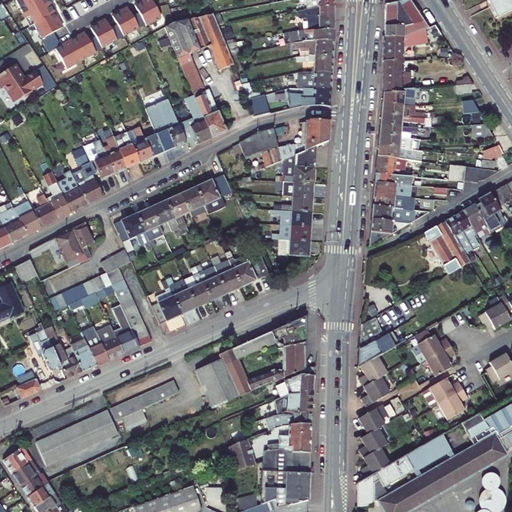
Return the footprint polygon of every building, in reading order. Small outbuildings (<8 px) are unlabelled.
[(63,28),(47,0),(15,0),(30,27),(34,25),(42,40),(54,33),(63,28)] [(152,0),(145,0),(135,6),(140,13),(146,25),(147,26),(162,18),(152,0)] [(306,0),(307,10),(311,9),(319,8),(334,8),(333,0),(306,0)] [(410,0),(385,5),(385,39),(404,39),(429,28),(410,0)] [(511,11),(511,3),(510,0),(485,0),(495,20),(511,11)] [(118,25),(124,37),(146,25),(140,13),(133,17),(128,8),(113,16),(118,25)] [(310,17),(310,31),(333,31),(334,8),(319,8),(311,9),(311,17),(310,17)] [(213,14),(219,27),(224,24),(219,13),(213,14)] [(173,24),(165,28),(194,96),(212,139),(227,133),(210,90),(206,91),(190,55),(209,47),(219,71),(234,65),(230,57),(219,27),(213,14),(173,24)] [(96,37),(103,49),(124,37),(118,25),(111,29),(106,20),(91,28),(96,37)] [(289,33),(300,31),(299,20),(283,23),(284,28),(288,28),(289,33)] [(383,62),(384,62),(404,61),(405,48),(419,47),(442,35),(435,25),(429,28),(404,39),(385,39),(383,39),(383,62)] [(300,31),(289,33),(286,33),(289,45),(293,44),(304,43),(316,41),(333,42),(333,31),(310,31),(300,31)] [(42,40),(49,53),(55,50),(62,46),(54,33),(42,40)] [(70,42),(82,62),(97,54),(96,52),(103,49),(96,37),(89,41),(85,33),(70,42)] [(298,56),(309,57),(332,58),(333,42),(316,41),(304,43),(293,44),(293,49),(298,49),(298,56)] [(55,50),(67,70),(82,62),(70,42),(62,46),(55,50)] [(243,69),(237,55),(230,57),(234,65),(236,71),(243,69)] [(314,62),(313,74),(332,75),(332,58),(309,57),(298,56),(297,56),(297,62),(314,62)] [(408,90),(408,72),(404,72),(404,61),(384,62),(384,93),(403,92),(403,90),(408,90)] [(0,88),(3,86),(14,101),(25,94),(26,95),(33,90),(32,89),(42,83),(34,71),(23,78),(19,73),(20,72),(15,64),(0,74),(0,88)] [(43,65),(34,71),(42,83),(48,92),(57,87),(43,65)] [(303,89),(313,89),(331,90),(332,75),(313,74),(298,73),(298,89),(303,89)] [(471,86),(455,87),(456,95),(471,94),(471,86)] [(289,93),(292,109),(302,107),(330,107),(331,90),(313,89),(303,89),(303,95),(289,93)] [(384,93),(383,104),(409,106),(409,100),(418,100),(419,89),(408,90),(403,90),(403,92),(384,93)] [(255,116),(270,113),(267,95),(247,99),(255,116)] [(179,125),(187,144),(197,142),(198,145),(212,139),(194,96),(185,100),(193,119),(179,125)] [(145,110),(164,154),(187,144),(179,125),(168,100),(145,110)] [(409,106),(383,104),(382,115),(420,118),(425,118),(435,117),(434,113),(425,114),(415,113),(416,106),(409,106)] [(420,118),(382,115),(381,125),(401,127),(401,123),(424,125),(425,118),(420,118)] [(295,157),(316,148),(328,142),(330,122),(308,122),(308,145),(305,145),(294,145),(295,157)] [(401,127),(381,125),(380,136),(407,138),(410,139),(410,134),(416,134),(417,129),(401,127)] [(474,126),(475,139),(494,138),(487,125),(474,126)] [(127,133),(140,164),(161,155),(155,141),(146,145),(139,128),(127,133)] [(283,162),(279,148),(276,137),(279,136),(278,129),(259,134),(239,145),(246,160),(262,154),(266,169),(283,162)] [(110,147),(103,150),(105,152),(114,175),(127,170),(113,138),(110,130),(104,133),(110,147)] [(127,133),(113,138),(127,170),(140,164),(127,133)] [(380,136),(379,146),(405,149),(405,146),(408,147),(408,150),(412,150),(413,142),(407,143),(407,138),(380,136)] [(105,152),(103,150),(99,142),(84,149),(90,162),(91,164),(94,163),(102,180),(114,175),(105,152)] [(294,145),(279,148),(283,162),(285,161),(295,157),(294,145)] [(405,149),(379,146),(378,156),(404,160),(415,161),(416,151),(412,150),(408,150),(408,147),(405,146),(405,149)] [(484,152),(483,159),(492,160),(503,154),(498,146),(491,150),(484,152)] [(284,183),(293,183),(314,185),(316,148),(295,157),(285,161),(284,183)] [(403,177),(404,160),(378,156),(376,174),(403,177)] [(494,169),(495,163),(482,161),(481,168),(494,169)] [(86,184),(79,188),(88,205),(103,197),(93,176),(96,174),(91,164),(90,162),(81,167),(87,178),(84,180),(86,184)] [(464,182),(465,168),(450,166),(449,180),(464,182)] [(480,184),(500,172),(465,168),(464,182),(480,184)] [(88,205),(79,188),(76,181),(70,170),(63,173),(66,178),(57,182),(57,183),(61,192),(73,213),(88,205)] [(57,182),(52,172),(43,177),(48,187),(57,183),(57,182)] [(410,177),(403,177),(376,174),(375,183),(406,186),(406,181),(410,181),(410,177)] [(196,188),(204,207),(210,205),(230,195),(222,177),(196,188)] [(412,186),(434,188),(447,189),(448,180),(415,178),(414,183),(412,183),(412,186)] [(293,183),(292,198),(313,199),(314,185),(293,183)] [(374,195),(410,198),(415,198),(416,190),(410,189),(411,186),(406,186),(375,183),(374,195)] [(497,208),(511,199),(511,195),(506,184),(489,194),(497,208)] [(208,216),(204,207),(196,188),(181,195),(189,213),(194,223),(201,219),(204,226),(211,223),(208,216)] [(447,189),(434,188),(433,195),(447,196),(447,189)] [(61,192),(46,199),(58,220),(73,213),(61,192)] [(490,232),(506,223),(497,208),(489,194),(478,200),(479,203),(474,205),(490,232)] [(42,207),(33,211),(42,228),(58,220),(46,199),(44,195),(37,199),(42,207)] [(183,216),(189,213),(181,195),(166,202),(182,236),(189,233),(186,226),(187,226),(183,216)] [(409,202),(410,198),(374,195),(373,206),(412,210),(413,203),(409,202)] [(282,211),(292,212),(312,213),(313,199),(292,198),(292,206),(274,206),(274,211),(282,211)] [(435,201),(420,199),(419,208),(434,209),(435,201)] [(182,236),(166,202),(152,209),(160,227),(168,223),(172,233),(175,232),(177,238),(182,236)] [(14,211),(26,236),(42,228),(33,211),(29,203),(14,211)] [(490,232),(474,205),(474,204),(462,211),(476,236),(479,240),(491,234),(490,232)] [(204,207),(208,216),(214,214),(210,205),(204,207)] [(372,219),(410,224),(430,212),(412,210),(373,206),(372,219)] [(160,227),(152,209),(137,215),(145,233),(149,243),(152,250),(157,247),(154,241),(164,236),(160,227)] [(0,216),(0,221),(11,244),(26,236),(14,211),(13,210),(0,216)] [(283,227),(291,227),(311,228),(312,213),(292,212),(282,211),(274,211),(274,216),(284,217),(283,227)] [(476,236),(462,211),(454,216),(462,230),(465,239),(467,241),(476,236)] [(217,220),(214,214),(208,216),(211,223),(217,220)] [(145,233),(137,215),(114,226),(122,244),(137,237),(141,246),(149,243),(145,233)] [(462,230),(454,216),(445,222),(464,254),(465,253),(464,251),(466,250),(461,241),(465,239),(462,230)] [(369,248),(410,224),(372,219),(370,233),(369,248)] [(0,249),(11,244),(0,221),(0,249)] [(469,264),(465,255),(464,254),(445,222),(423,234),(448,276),(457,271),(469,264)] [(78,257),(81,263),(92,259),(88,247),(93,244),(84,225),(72,231),(83,254),(78,257)] [(273,235),(272,240),(310,242),(311,228),(291,227),(283,227),(281,226),(280,235),(273,235)] [(73,261),(75,266),(81,263),(78,257),(83,254),(72,231),(55,240),(59,248),(65,261),(67,264),(73,261)] [(280,256),(308,258),(309,258),(310,242),(272,240),(272,245),(280,246),(280,256)] [(468,243),(477,259),(484,255),(481,250),(476,253),(474,250),(476,249),(473,243),(472,242),(468,243)] [(119,254),(125,266),(131,263),(125,251),(119,254)] [(225,254),(241,289),(270,275),(258,251),(235,261),(231,252),(225,254)] [(470,252),(465,255),(469,264),(475,260),(470,252)] [(125,266),(119,254),(112,257),(118,269),(125,266)] [(226,295),(241,289),(225,254),(220,257),(223,262),(222,263),(222,264),(214,268),(226,295)] [(118,269),(112,257),(107,259),(113,272),(118,269)] [(16,267),(23,283),(38,275),(31,259),(16,267)] [(113,272),(107,259),(100,262),(106,274),(106,275),(113,272)] [(469,264),(457,271),(461,278),(474,271),(469,264)] [(211,302),(226,295),(214,268),(204,273),(201,266),(196,268),(211,302)] [(211,302),(196,268),(191,270),(195,277),(184,281),(189,291),(197,309),(211,302)] [(106,275),(109,281),(121,275),(118,269),(113,272),(106,275)] [(99,277),(105,289),(107,288),(111,286),(109,281),(106,275),(106,274),(99,277)] [(121,275),(109,281),(111,286),(112,287),(124,281),(121,275)] [(93,280),(99,292),(105,289),(99,277),(93,280)] [(170,289),(173,298),(182,316),(197,309),(189,291),(184,281),(174,286),(171,278),(166,281),(170,289)] [(96,294),(99,292),(93,280),(88,282),(93,295),(96,294)] [(113,291),(114,293),(126,287),(124,281),(112,287),(113,290),(113,291)] [(182,316),(173,298),(170,289),(166,281),(161,283),(166,293),(155,298),(158,304),(151,307),(160,326),(182,316)] [(87,298),(93,295),(88,282),(81,285),(87,298)] [(0,323),(24,312),(11,284),(0,289),(0,297),(4,305),(0,306),(0,323)] [(81,301),(87,298),(81,285),(75,288),(81,301)] [(114,293),(117,299),(129,293),(126,287),(114,293)] [(81,301),(75,288),(67,292),(73,304),(76,303),(81,301)] [(68,307),(73,304),(67,292),(61,295),(67,307),(68,307)] [(129,293),(117,299),(120,304),(132,299),(129,293)] [(87,298),(81,301),(85,310),(100,303),(96,294),(93,295),(87,298)] [(61,310),(67,307),(61,295),(56,297),(61,310)] [(511,309),(511,310),(511,300),(508,303),(504,296),(498,299),(500,304),(506,313),(511,309)] [(55,313),(61,310),(56,297),(50,300),(55,313)] [(132,299),(120,304),(120,306),(122,310),(134,305),(132,299)] [(68,307),(71,312),(78,308),(76,303),(73,304),(68,307)] [(478,317),(486,330),(492,326),(494,330),(510,320),(506,313),(500,304),(478,317)] [(134,305),(122,310),(125,316),(137,310),(134,305)] [(139,348),(136,341),(133,335),(131,328),(128,322),(125,316),(122,310),(120,306),(111,310),(120,329),(113,332),(123,355),(139,348)] [(137,310),(125,316),(128,322),(140,317),(137,310)] [(140,317),(128,322),(131,328),(142,323),(140,317)] [(375,318),(361,325),(357,370),(360,368),(378,358),(396,347),(397,346),(393,339),(386,343),(382,335),(375,318)] [(283,348),(305,343),(305,322),(300,319),(233,349),(238,359),(274,344),(275,340),(283,338),(283,348)] [(142,323),(131,328),(133,335),(145,329),(142,323)] [(49,341),(62,369),(68,380),(83,373),(76,358),(68,362),(51,326),(44,331),(47,337),(49,341)] [(123,355),(113,332),(111,327),(96,333),(109,362),(123,355)] [(426,361),(451,347),(446,339),(439,343),(435,335),(433,336),(428,327),(413,336),(418,345),(411,349),(421,364),(426,361)] [(109,362),(96,333),(94,328),(81,334),(84,341),(97,367),(109,362)] [(145,329),(133,335),(136,341),(148,335),(145,329)] [(44,331),(29,338),(38,357),(41,356),(48,371),(52,373),(62,369),(49,341),(46,342),(45,339),(47,337),(44,331)] [(136,341),(139,348),(151,343),(148,335),(136,341)] [(97,367),(84,341),(71,347),(76,358),(83,373),(97,367)] [(305,368),(305,343),(283,348),(282,371),(276,371),(268,373),(273,382),(296,372),(305,368)] [(396,347),(401,357),(405,355),(399,345),(397,346),(396,347)] [(435,377),(453,366),(449,359),(455,355),(451,347),(426,361),(435,377)] [(223,360),(224,363),(233,358),(234,361),(238,359),(233,349),(220,355),(223,360)] [(511,366),(511,365),(505,354),(489,363),(491,367),(485,371),(493,384),(511,372),(511,366)] [(273,382),(268,373),(247,380),(238,359),(234,361),(233,358),(224,363),(240,397),(273,382)] [(378,358),(360,368),(365,376),(358,380),(363,388),(380,378),(387,374),(378,358)] [(212,409),(240,397),(224,363),(223,360),(196,372),(212,409)] [(283,378),(289,394),(298,394),(299,392),(313,393),(314,364),(305,368),(296,372),(283,378)] [(17,379),(21,387),(36,380),(32,372),(17,379)] [(361,399),(366,407),(389,394),(380,378),(363,388),(367,396),(361,399)] [(428,389),(438,405),(463,390),(458,382),(451,386),(447,378),(428,389)] [(21,400),(39,393),(40,388),(36,380),(21,387),(16,390),(21,400)] [(142,410),(148,407),(154,405),(179,393),(173,381),(148,392),(111,409),(116,422),(123,418),(128,416),(129,416),(135,413),(141,410),(142,410)] [(463,390),(438,405),(447,420),(465,410),(461,403),(467,399),(463,390)] [(287,412),(302,413),(311,414),(313,393),(299,392),(298,394),(289,394),(287,394),(287,395),(278,399),(278,404),(287,405),(287,412)] [(247,412),(269,403),(267,397),(245,407),(247,412)] [(511,404),(495,414),(509,439),(511,437),(511,404)] [(358,419),(367,435),(377,429),(384,425),(381,420),(387,416),(381,406),(358,419)] [(47,467),(101,443),(106,440),(119,435),(107,410),(36,443),(47,467)] [(129,430),(141,425),(147,422),(142,410),(141,410),(135,413),(129,416),(128,416),(123,418),(129,430)] [(274,429),(289,425),(292,425),(311,425),(311,414),(302,413),(302,416),(281,415),(280,413),(276,414),(277,416),(272,417),(274,429)] [(484,421),(480,414),(470,419),(475,429),(485,423),(487,422),(490,421),(488,418),(484,421)] [(495,414),(488,418),(490,421),(487,422),(495,434),(507,455),(508,454),(505,450),(511,446),(511,437),(509,439),(495,414)] [(248,425),(252,438),(274,429),(272,417),(248,425)] [(408,511),(507,455),(495,434),(487,422),(485,423),(475,429),(470,419),(462,424),(474,446),(455,457),(442,435),(390,466),(366,480),(357,485),(357,506),(373,507),(373,502),(379,502),(384,511),(408,511)] [(292,453),(310,454),(311,425),(292,425),(289,425),(289,437),(280,436),(279,444),(268,445),(268,450),(280,449),(292,453)] [(358,451),(363,459),(380,449),(387,445),(377,429),(367,435),(360,439),(365,447),(358,451)] [(228,447),(236,472),(256,464),(248,439),(228,447)] [(2,461),(11,475),(31,461),(32,461),(23,447),(2,461)] [(264,451),(262,481),(285,473),(309,474),(310,454),(292,453),(280,449),(268,450),(264,451)] [(380,449),(363,459),(368,467),(361,471),(366,480),(390,466),(380,449)] [(31,461),(11,475),(20,488),(40,475),(31,461)] [(503,511),(507,491),(498,490),(501,475),(485,472),(480,511),(477,510),(477,511),(503,511)] [(240,511),(266,511),(277,508),(308,501),(309,474),(285,473),(262,481),(260,505),(240,511)] [(27,497),(47,484),(41,474),(40,475),(20,488),(27,497)] [(34,508),(54,494),(55,493),(48,483),(47,484),(27,497),(34,508)] [(133,508),(134,511),(201,511),(202,511),(198,501),(193,487),(133,508)] [(60,503),(54,494),(34,508),(36,511),(47,511),(56,506),(60,503)] [(60,503),(56,506),(59,511),(64,508),(61,503),(60,503)]
